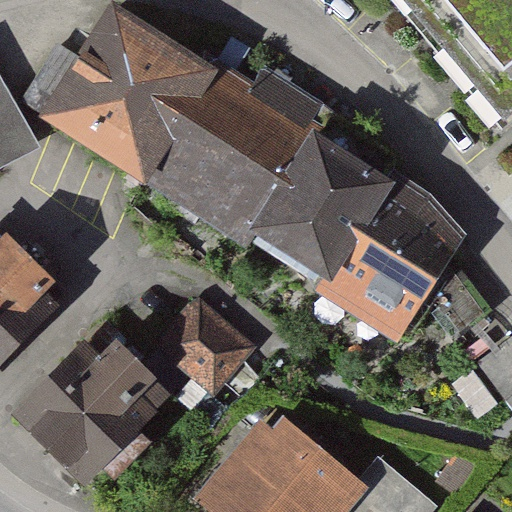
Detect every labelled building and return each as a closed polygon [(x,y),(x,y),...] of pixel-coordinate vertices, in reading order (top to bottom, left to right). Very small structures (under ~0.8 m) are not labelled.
[(511,0),(402,0),(511,129),(511,0)] [(114,2),(41,121),(401,342),(468,237),(430,192),(114,2)] [(0,187),(48,163),(0,69),(0,187)] [(0,386),(74,306),(0,237),(0,386)] [(271,342),(210,294),(160,357),(221,405),(271,342)] [(173,397),(98,330),(17,421),(93,487),(173,397)] [(206,511),(362,511),(372,501),(278,413),(195,501),(206,511)]
